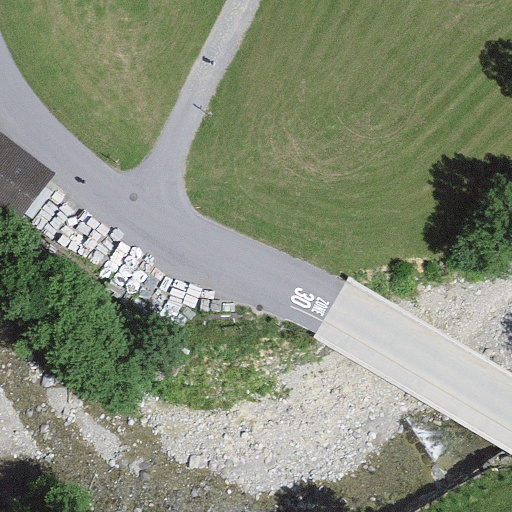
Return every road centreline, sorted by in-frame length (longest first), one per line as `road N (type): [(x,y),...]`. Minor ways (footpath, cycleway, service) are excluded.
road 1 (residential): [(511,412),(333,303),(140,218),(7,116),(0,97)]
road 2 (track): [(140,218),(243,0)]
